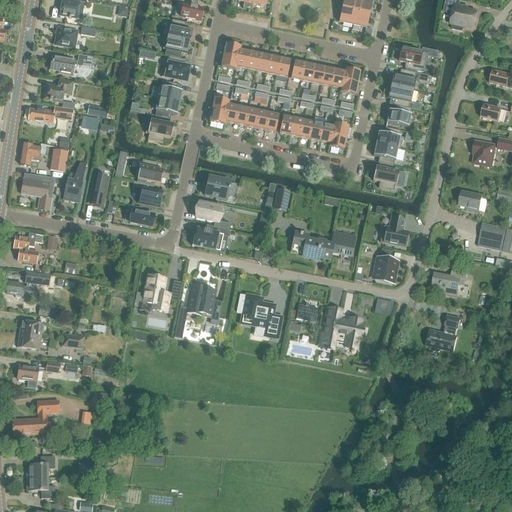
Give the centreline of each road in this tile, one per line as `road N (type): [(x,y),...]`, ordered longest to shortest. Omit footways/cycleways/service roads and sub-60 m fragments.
road 1 (residential): [(171,248),(404,299),(466,77),(511,5)]
road 2 (residential): [(192,138),(353,171),(376,56)]
road 3 (tertiary): [(0,186),(31,1)]
road 4 (residential): [(171,248),(0,216)]
road 5 (residential): [(217,23),(376,56)]
